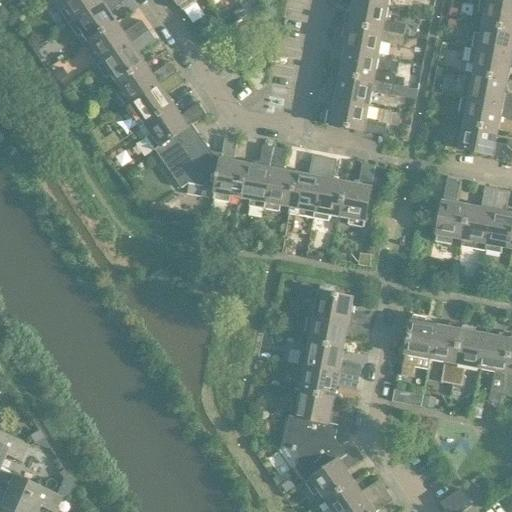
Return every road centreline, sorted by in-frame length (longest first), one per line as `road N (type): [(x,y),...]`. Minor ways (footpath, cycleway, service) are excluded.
road 1 (residential): [(430,511),(378,430),(394,317)]
road 2 (residential): [(292,129),(233,117),(152,0)]
road 3 (residential): [(292,129),(317,0)]
